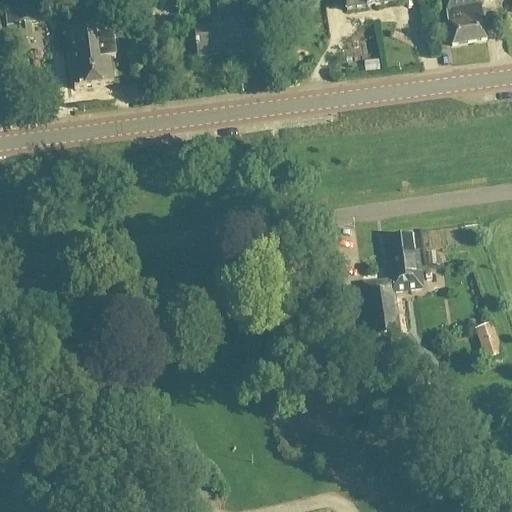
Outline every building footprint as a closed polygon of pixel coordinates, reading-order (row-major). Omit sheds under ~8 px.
[(207,7),(205,0),(173,0),(176,13),(207,7)] [(343,0),(346,14),(374,11),(372,0),(343,0)] [(372,0),(374,11),(395,8),(393,0),(372,0)] [(478,0),(442,0),(451,49),(486,43),(478,0)] [(193,30),(197,61),(244,55),(240,23),(237,24),(235,5),(215,8),(217,26),(193,30)] [(69,30),(65,31),(73,93),(111,88),(108,63),(114,62),(108,9),(68,14),(69,30)] [(32,44),(30,29),(17,30),(19,46),(32,44)] [(421,292),(419,280),(416,256),(411,256),(409,240),(388,242),(389,251),(384,252),(388,284),(363,288),(368,327),(396,323),(392,296),(421,292)] [(388,354),(421,397),(439,383),(406,340),(388,354)]
